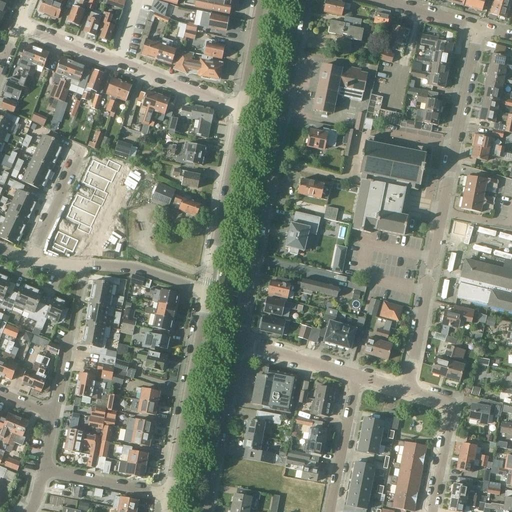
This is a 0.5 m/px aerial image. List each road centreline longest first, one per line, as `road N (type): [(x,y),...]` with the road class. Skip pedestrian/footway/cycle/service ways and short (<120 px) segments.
road 1 (residential): [(304,0),(238,341)]
road 2 (residential): [(241,109),(18,22)]
road 3 (residential): [(169,495),(207,293)]
road 4 (residential): [(442,212),(478,27)]
road 5 (residential): [(207,293),(241,109)]
road 6 (residential): [(407,391),(442,212)]
road 7 (residential): [(206,511),(238,341)]
road 8 (residential): [(432,511),(450,406),(407,391)]
road 9 (residential): [(53,414),(83,265)]
road 10 (residential): [(331,511),(357,376)]
road 11 (residential): [(169,495),(42,470)]
road 12 (residential): [(207,293),(136,269),(83,265)]
road 13 (residential): [(357,376),(238,341)]
